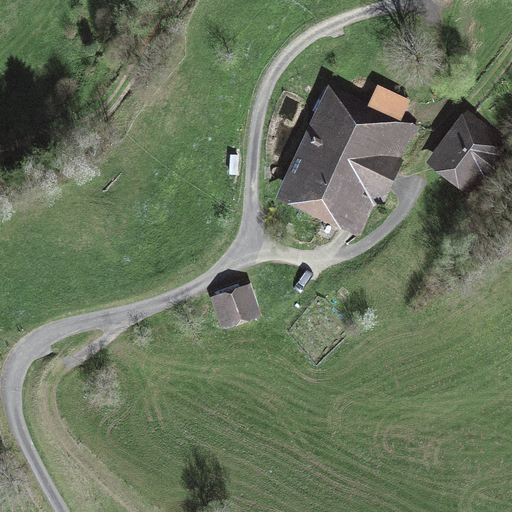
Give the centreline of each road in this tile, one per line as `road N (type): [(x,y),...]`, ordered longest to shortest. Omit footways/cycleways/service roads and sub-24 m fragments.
road 1 (track): [(64,511),(13,404),(20,359),(53,332),(164,301),(234,264),(252,235),(256,144),(281,63),(318,33),(395,0)]
road 2 (track): [(130,311),(62,369),(50,402),(75,452),(139,511)]
road 3 (track): [(0,150),(93,118),(182,0)]
road 4 (track): [(248,245),(310,258),(349,255),(410,197),(404,186)]
road 5 (track): [(410,197),(428,152),(511,45)]
